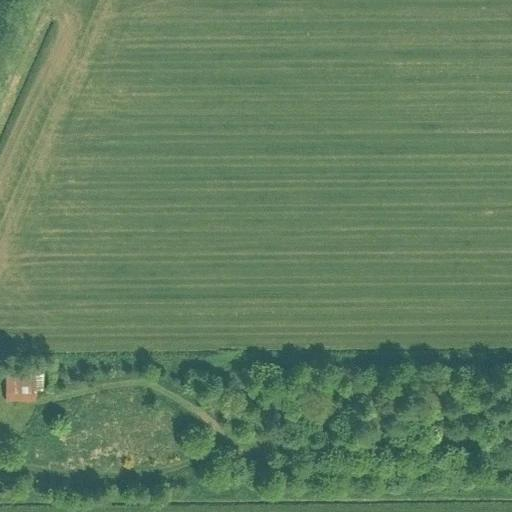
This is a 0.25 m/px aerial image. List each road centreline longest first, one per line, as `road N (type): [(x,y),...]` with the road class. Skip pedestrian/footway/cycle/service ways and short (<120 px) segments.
road 1 (track): [(0,470),(120,472),(185,447),(197,429),(216,441),(511,441)]
road 2 (track): [(511,490),(204,493),(158,460)]
